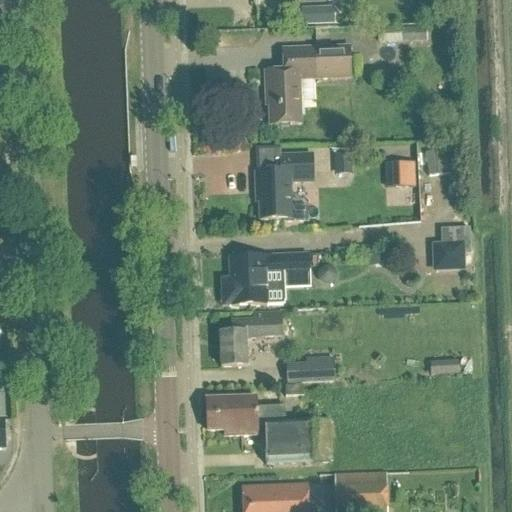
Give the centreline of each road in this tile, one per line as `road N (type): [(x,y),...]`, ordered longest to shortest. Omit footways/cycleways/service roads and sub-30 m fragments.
road 1 (unclassified): [(39,436),(22,0)]
road 2 (secondary): [(168,433),(151,0)]
road 3 (residential): [(39,436),(168,433)]
